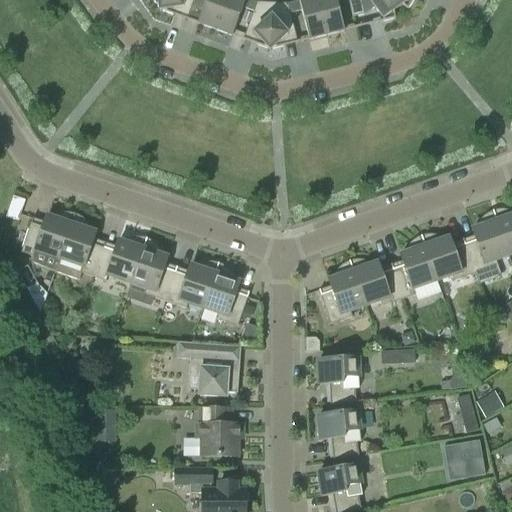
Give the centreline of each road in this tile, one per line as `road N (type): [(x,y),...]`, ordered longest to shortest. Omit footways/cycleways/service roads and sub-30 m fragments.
road 1 (residential): [(0,119),(33,172),(279,262)]
road 2 (residential): [(279,262),(287,511)]
road 3 (residential): [(279,262),(511,180)]
road 4 (residential): [(462,0),(428,51),(272,100)]
road 5 (residential): [(272,100),(132,50),(99,0)]
